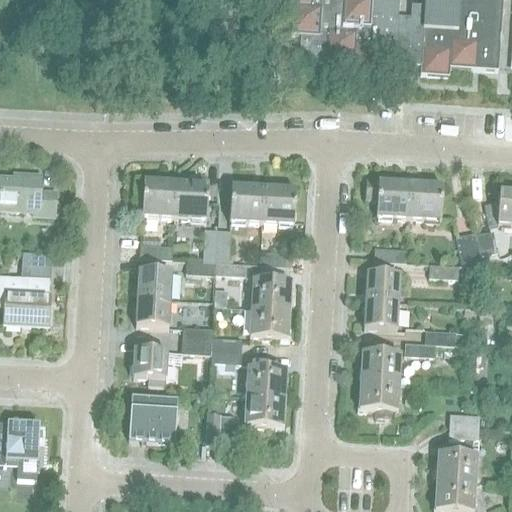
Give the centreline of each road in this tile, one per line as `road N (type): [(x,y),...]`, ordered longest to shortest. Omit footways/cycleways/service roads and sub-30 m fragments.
road 1 (residential): [(329,141),(314,454)]
road 2 (residential): [(84,384),(98,144)]
road 3 (residential): [(98,144),(329,141)]
road 4 (residential): [(299,497),(80,481)]
road 5 (residential): [(329,141),(511,154)]
road 6 (residential): [(397,511),(394,464),(314,454)]
